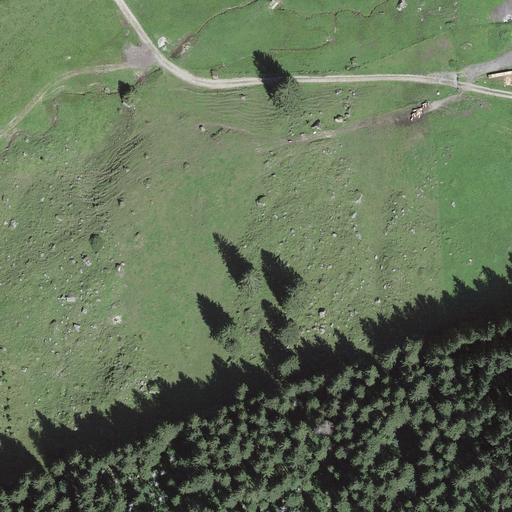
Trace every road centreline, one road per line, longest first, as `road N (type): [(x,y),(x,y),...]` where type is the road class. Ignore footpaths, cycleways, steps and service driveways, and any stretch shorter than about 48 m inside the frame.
road 1 (track): [(511,95),(389,77),(206,82),(161,59)]
road 2 (track): [(161,59),(72,72),(0,134)]
